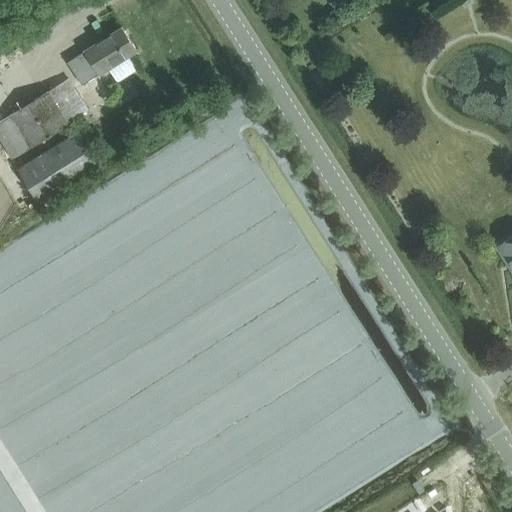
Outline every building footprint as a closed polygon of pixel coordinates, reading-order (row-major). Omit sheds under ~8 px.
[(82,85),(136,51),(121,28),(66,62),(82,85)] [(80,91),(93,115),(107,107),(93,83),(80,91)] [(0,140),(12,159),(68,124),(48,91),(0,120),(0,140)] [(39,204),(98,166),(76,131),(16,169),(39,204)] [(511,236),(497,246),(511,270),(511,236)]
